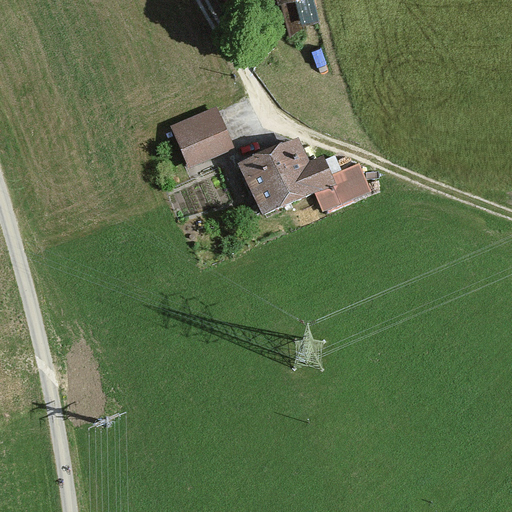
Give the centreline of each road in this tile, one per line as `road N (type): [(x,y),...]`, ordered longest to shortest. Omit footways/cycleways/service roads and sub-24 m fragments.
road 1 (unclassified): [(0,195),(72,480),(73,511)]
road 2 (track): [(283,116),(511,205)]
